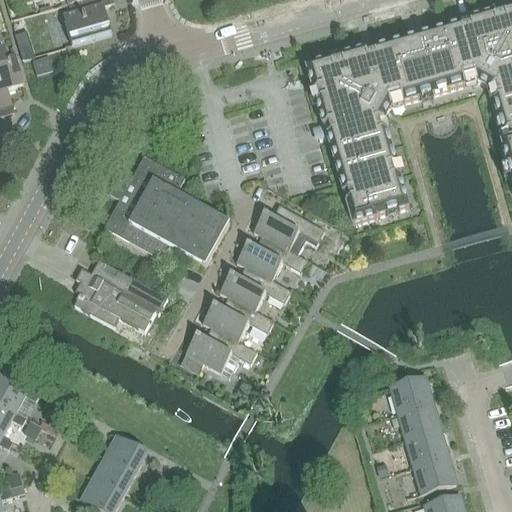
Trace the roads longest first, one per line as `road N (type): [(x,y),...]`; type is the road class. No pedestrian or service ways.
road 1 (residential): [(167,353),(243,213),(198,49)]
road 2 (tertiary): [(18,237),(91,102),(111,80),(167,57)]
road 3 (tertiary): [(198,49),(374,0)]
road 4 (residential): [(503,511),(474,413),(476,387),(511,376)]
